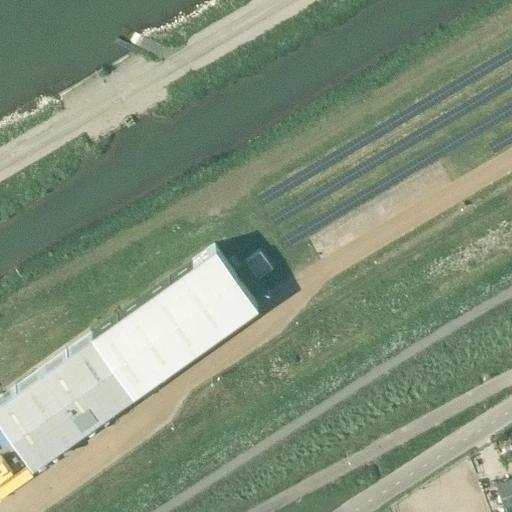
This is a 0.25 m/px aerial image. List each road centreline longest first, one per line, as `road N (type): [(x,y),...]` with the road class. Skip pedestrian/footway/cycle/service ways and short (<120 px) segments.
road 1 (unclassified): [(261,511),(511,380)]
road 2 (tertiary): [(353,511),(511,410)]
